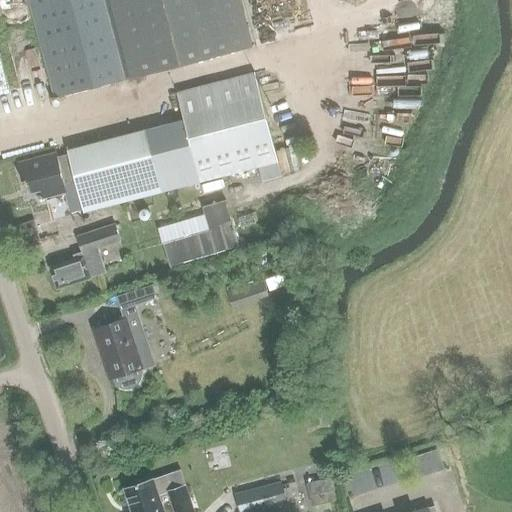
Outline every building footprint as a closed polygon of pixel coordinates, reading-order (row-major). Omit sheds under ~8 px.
[(28,0),(54,99),(248,48),(235,0),(28,0)] [(183,124),(67,153),(68,157),(56,160),(55,156),(17,166),(22,187),(30,185),(32,194),(42,192),(44,200),(65,195),(63,187),(75,184),(83,215),(260,171),(277,166),(254,77),(176,96),(183,124)] [(277,166),(260,171),(263,182),(280,178),(277,166)] [(239,247),(226,201),(203,207),(210,230),(164,244),(170,267),(239,247)] [(72,255),(74,258),(49,266),(57,289),(106,273),(98,248),(120,241),(115,225),(77,238),(82,252),(72,255)] [(268,273),(272,285),(292,278),(288,266),(268,273)] [(263,281),(228,293),(233,308),(268,296),(263,281)] [(113,383),(117,387),(121,389),(126,389),(131,387),(135,384),(138,380),(139,375),(139,370),(153,365),(141,328),(129,331),(122,310),(157,299),(153,286),(116,297),(123,319),(93,329),(109,379),(111,379),(113,383)] [(420,478),(445,470),(442,464),(438,451),(438,449),(413,457),(420,478)] [(337,501),(331,478),(306,484),(312,507),(337,501)] [(160,499),(153,480),(126,489),(133,511),(194,511),(186,488),(171,493),(171,495),(160,499)] [(235,497),(239,511),(256,511),(287,503),(282,484),(235,497)]
